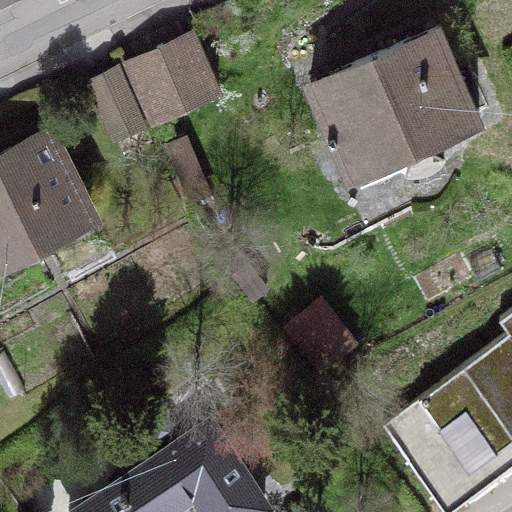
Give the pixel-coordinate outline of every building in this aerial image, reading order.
[(473,110),(437,28),(441,27),(440,24),(307,81),(312,82),(348,164),(346,168),(478,111),(473,110)] [(193,28),(126,59),(152,114),(218,83),(193,28)] [(114,130),(141,117),(116,63),(89,76),(114,130)] [(0,254),(92,208),(48,127),(0,152),(0,254)] [(322,301),(290,327),(321,366),(354,340),(322,301)] [(383,420),(447,505),(511,456),(511,305),(499,315),(508,327),(383,420)] [(156,511),(194,487),(210,511),(247,511),(264,501),(209,420),(73,511),(156,511)]
